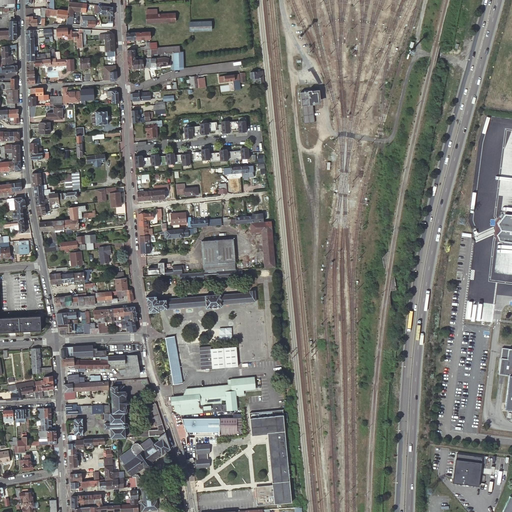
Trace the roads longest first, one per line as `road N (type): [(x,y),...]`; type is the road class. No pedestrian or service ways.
road 1 (primary): [(408,511),(416,351),(440,208),(497,0)]
road 2 (primary): [(471,62),(411,317),(399,511)]
road 3 (residential): [(20,0),(29,192)]
road 4 (tertiary): [(191,511),(144,337)]
road 5 (tertiary): [(141,302),(126,147)]
road 6 (residential): [(255,136),(126,147)]
road 7 (residential): [(243,65),(124,89)]
